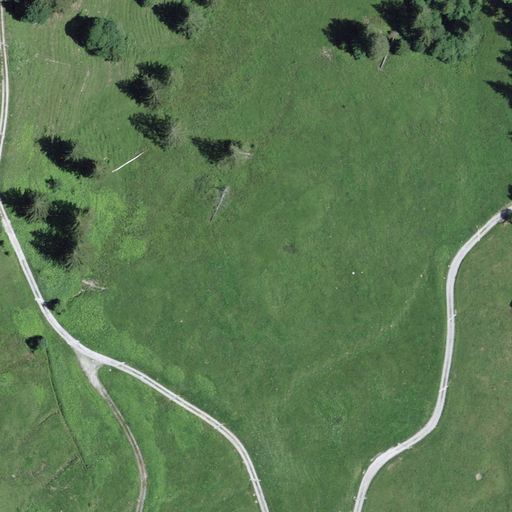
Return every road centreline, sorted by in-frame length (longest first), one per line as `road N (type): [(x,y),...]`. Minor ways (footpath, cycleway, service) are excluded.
road 1 (track): [(358,511),(376,464),(418,435),(439,406),(451,268),(473,237),(511,209)]
road 2 (track): [(78,344),(224,429),(242,448),(266,511)]
road 3 (track): [(78,344),(134,444),(144,482),(140,511)]
road 4 (track): [(0,204),(43,307),(78,344)]
road 5 (track): [(5,0),(8,98),(0,155)]
